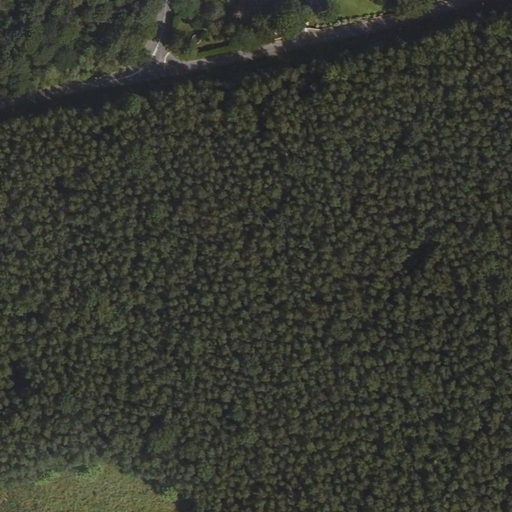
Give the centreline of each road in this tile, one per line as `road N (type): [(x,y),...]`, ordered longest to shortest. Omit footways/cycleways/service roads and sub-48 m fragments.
road 1 (residential): [(500,0),(175,75),(153,59)]
road 2 (unclassified): [(0,109),(114,87),(153,59)]
